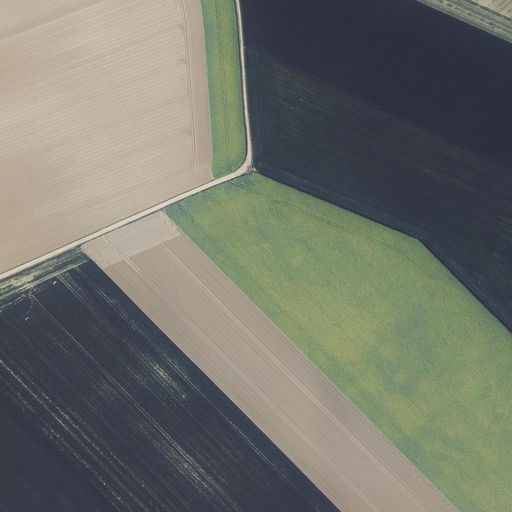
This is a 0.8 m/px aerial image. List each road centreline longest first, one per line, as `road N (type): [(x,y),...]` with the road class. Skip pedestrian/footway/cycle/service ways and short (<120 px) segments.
road 1 (track): [(0,275),(249,167)]
road 2 (track): [(233,0),(249,167)]
